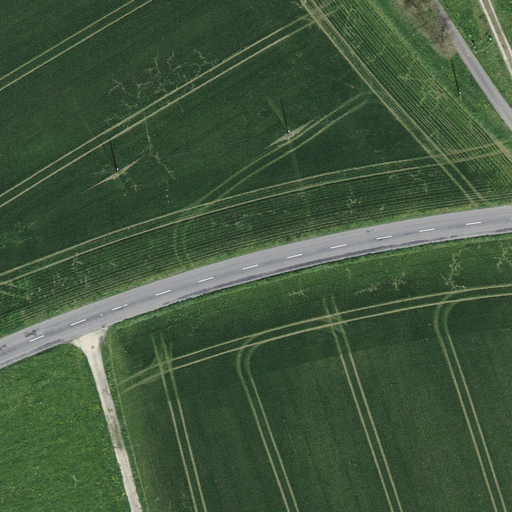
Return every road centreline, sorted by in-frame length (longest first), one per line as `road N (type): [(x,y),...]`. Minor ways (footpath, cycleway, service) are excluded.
road 1 (tertiary): [(0,355),(294,255),(511,218)]
road 2 (track): [(83,321),(135,511)]
road 3 (track): [(430,0),(511,119)]
